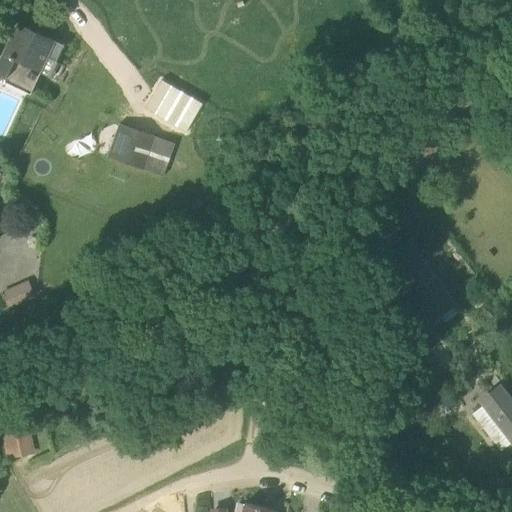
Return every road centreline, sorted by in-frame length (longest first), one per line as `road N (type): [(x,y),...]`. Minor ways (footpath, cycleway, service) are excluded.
road 1 (track): [(511,42),(404,156),(333,253),(288,337),(257,478)]
road 2 (residential): [(181,484),(257,478),(380,511)]
